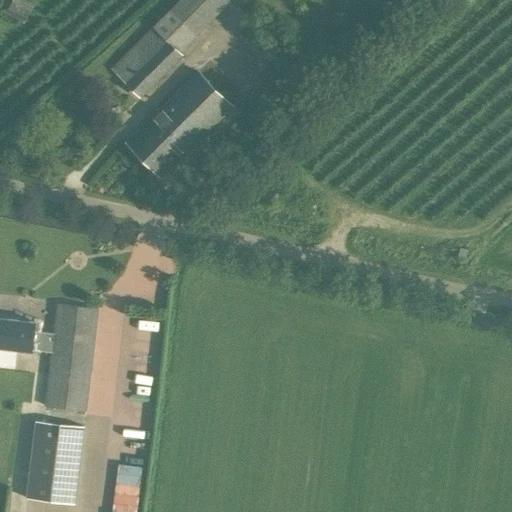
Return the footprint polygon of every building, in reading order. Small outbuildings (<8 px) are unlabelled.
[(35,10),(17,0),(5,0),(0,10),(0,16),(24,30),(35,10)] [(178,0),(111,68),(141,98),(184,55),(181,52),(231,1),(229,0),(178,0)] [(233,109),(198,74),(128,143),(162,179),(233,109)] [(0,360),(15,362),(16,350),(51,354),(46,407),(86,411),(97,308),(56,304),(53,334),(33,331),(34,323),(0,319),(0,360)] [(26,498),(75,504),(84,427),(35,421),(26,498)]
